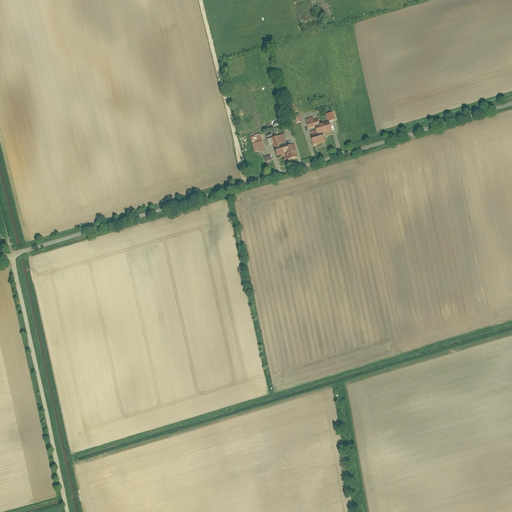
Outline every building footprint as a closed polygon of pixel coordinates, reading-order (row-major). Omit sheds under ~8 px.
[(334,113),(327,115),(330,123),(337,121),(334,113)] [(314,118),(307,120),(309,128),(316,127),(321,125),(319,119),(314,121),(314,118)] [(312,137),(314,145),(326,142),(324,135),(332,132),(330,123),(321,125),(316,127),(317,131),(318,135),(313,137),(312,137)] [(261,135),(250,138),(252,144),(262,141),(261,135)] [(273,138),(268,140),(269,145),(273,144),(277,156),(286,154),(288,161),(298,158),(294,145),(287,147),(284,135),(273,138)] [(265,149),(262,141),(252,144),(254,152),(265,149)]
